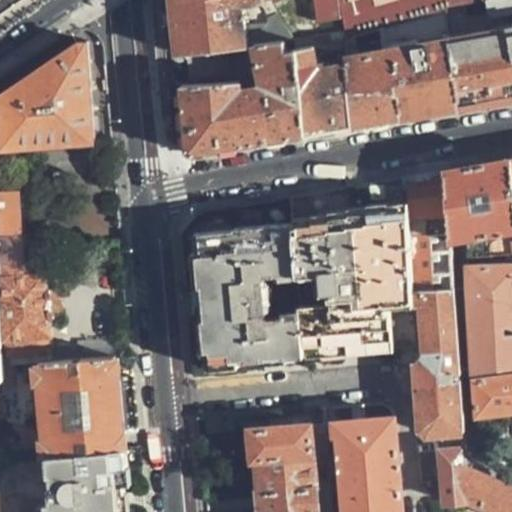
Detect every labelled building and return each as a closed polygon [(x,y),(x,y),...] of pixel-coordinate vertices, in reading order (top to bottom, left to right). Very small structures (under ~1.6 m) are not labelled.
[(246,45),(253,44),(277,40),(289,38),(281,25),(246,29),(243,1),(248,0),(174,0),(180,52),(192,51),(237,46),(246,45)] [(309,0),(312,21),(336,19),(342,18),(339,0),(309,0)] [(344,37),(385,27),(418,17),(445,10),(479,0),(339,0),(342,18),(336,19),(338,32),(343,32),(344,37)] [(511,0),(479,0),(445,10),(448,29),(451,42),(462,107),(511,98),(511,0)] [(448,29),(445,10),(418,17),(421,32),(448,29)] [(385,27),(344,37),(345,40),(346,49),(380,43),(387,42),(385,27)] [(338,32),(323,34),(326,43),(345,40),(344,37),(343,32),(338,32)] [(289,38),(290,47),(307,134),(334,130),(383,121),(403,117),(399,95),(389,91),(353,87),(348,63),(348,62),(313,68),(309,45),(326,43),(323,34),(289,38)] [(0,148),(95,141),(93,112),(89,39),(82,38),(0,91),(0,148)] [(241,88),(240,79),(195,82),(182,83),(185,116),(189,152),(191,154),(292,136),(307,134),(290,47),(279,48),(277,40),(253,44),(260,75),(264,78),(265,84),(251,87),(250,90),(239,96),(237,91),(241,88)] [(399,95),(403,117),(433,112),(462,107),(451,42),(438,44),(438,42),(381,52),(361,55),(360,52),(355,52),(355,56),(347,57),(348,62),(348,63),(353,87),(389,91),(399,95)] [(381,52),(380,43),(346,49),(347,57),(355,56),(355,52),(360,52),(361,55),(381,52)] [(237,46),(192,51),(195,82),(240,79),(237,46)] [(457,171),(449,173),(453,241),(460,240),(511,231),(511,161),(472,169),(457,171)] [(427,177),(405,181),(413,306),(457,302),(453,241),(449,173),(427,177)] [(312,197),(293,200),(295,228),(308,357),(416,347),(413,306),(405,181),(312,197)] [(45,261),(45,249),(45,246),(24,234),(24,219),(20,219),(19,189),(0,189),(0,262),(34,261),(45,261)] [(295,228),(198,235),(204,291),(204,301),(206,316),(211,365),(308,357),(295,228)] [(511,234),(465,243),(466,257),(491,253),(511,250),(511,234)] [(491,253),(466,257),(475,372),(511,366),(511,261),(492,264),(491,253)] [(0,262),(0,312),(3,361),(13,360),(41,359),(53,359),(50,336),(54,334),(52,319),(64,319),(63,304),(62,289),(50,289),(49,273),(35,275),(34,261),(0,262)] [(457,302),(413,306),(416,347),(416,353),(419,378),(423,435),(442,434),(466,433),(457,302)] [(58,356),(109,352),(107,336),(56,340),(58,356)] [(121,430),(115,355),(53,359),(41,359),(48,455),(123,447),(122,438),(121,430)] [(13,360),(3,361),(4,378),(5,385),(15,384),(13,360)] [(511,373),(475,378),(477,414),(511,408),(511,373)] [(403,511),(394,414),(364,418),(336,421),(343,511),(403,511)] [(271,426),(311,422),(311,415),(271,419),(271,426)] [(327,449),(324,421),(311,422),(271,426),(245,429),(247,458),(250,458),(253,490),(251,491),(251,511),(332,511),(329,479),(317,481),(315,451),(327,449)] [(511,511),(511,483),(490,475),(493,469),(467,457),(466,433),(442,434),(444,478),(445,500),(468,498),(498,511),(511,511)] [(129,467),(128,447),(123,447),(48,455),(53,501),(46,502),(46,511),(122,511),(122,506),(119,507),(119,499),(119,493),(126,492),(125,481),(122,481),(121,468),(129,467)]
